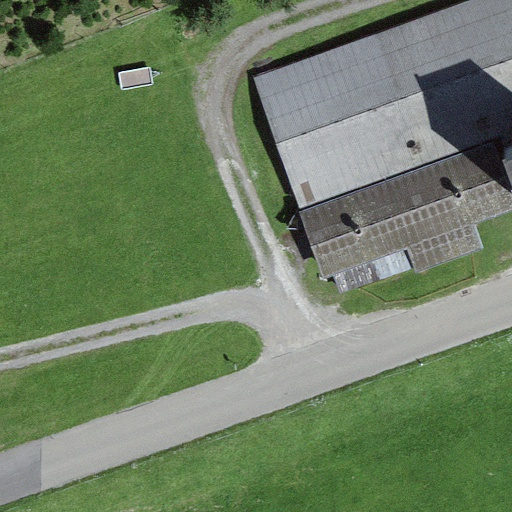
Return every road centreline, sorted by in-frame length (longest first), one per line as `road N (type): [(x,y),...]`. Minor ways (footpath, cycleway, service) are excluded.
road 1 (tertiary): [(0,478),(511,301)]
road 2 (track): [(352,0),(252,38),(219,87),(230,164),(316,371)]
road 3 (track): [(0,364),(283,291)]
